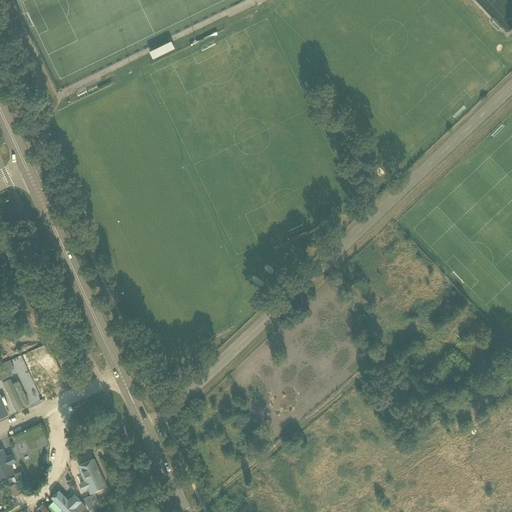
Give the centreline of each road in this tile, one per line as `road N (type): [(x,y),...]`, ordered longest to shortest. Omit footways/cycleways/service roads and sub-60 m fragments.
road 1 (unclassified): [(511,86),(162,416),(143,425)]
road 2 (secondary): [(143,425),(0,110)]
road 3 (track): [(391,349),(195,511)]
road 4 (track): [(102,383),(18,304),(0,298)]
